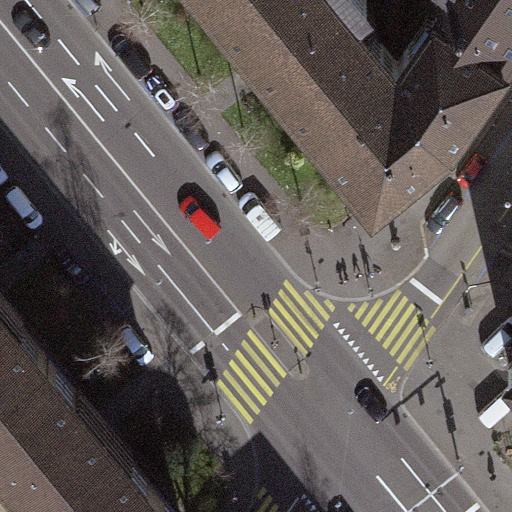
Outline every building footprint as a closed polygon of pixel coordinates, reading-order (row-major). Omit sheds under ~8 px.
[(209,0),(238,34),(247,27),(272,57),(297,88),(288,96),(318,132),(400,65),(397,61),(356,10),(368,0),(209,0)] [(511,47),(511,0),(440,0),(435,7),(506,56),(511,47)] [(435,7),(397,61),(400,65),(318,132),(373,198),(450,135),(506,56),(435,7)] [(0,393),(48,354),(17,317),(9,324),(0,314),(0,393)] [(31,501),(40,511),(177,511),(128,452),(120,459),(94,429),(69,397),(78,390),(48,354),(0,393),(0,487),(19,511),(31,501)]
